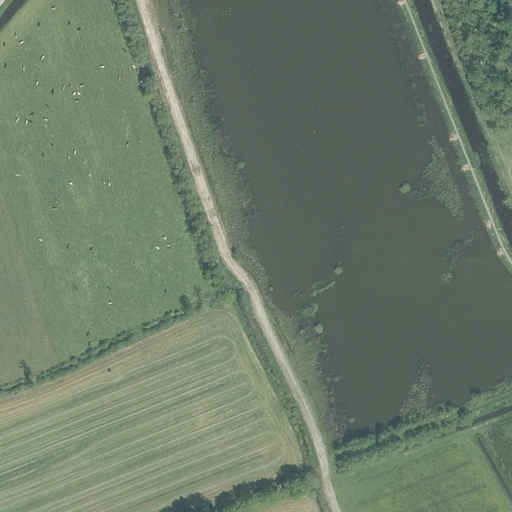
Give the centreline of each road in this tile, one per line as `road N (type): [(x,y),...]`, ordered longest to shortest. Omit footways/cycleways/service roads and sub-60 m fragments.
road 1 (track): [(139,0),(225,254),(249,281),(323,464)]
road 2 (track): [(323,464),(511,391)]
